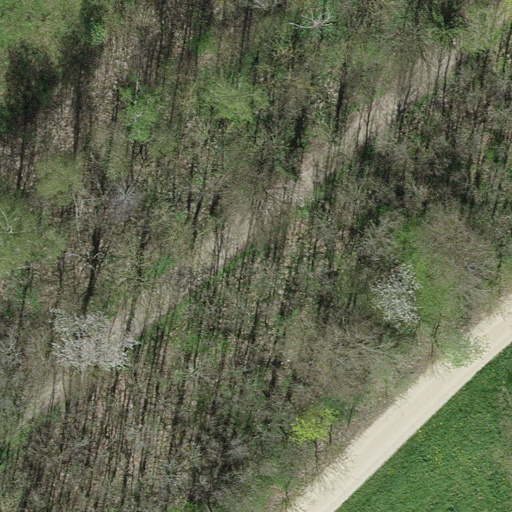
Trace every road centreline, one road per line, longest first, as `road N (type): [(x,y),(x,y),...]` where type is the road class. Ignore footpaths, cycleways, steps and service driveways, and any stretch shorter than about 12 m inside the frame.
road 1 (track): [(0,431),(501,0)]
road 2 (unclassified): [(511,346),(339,511)]
